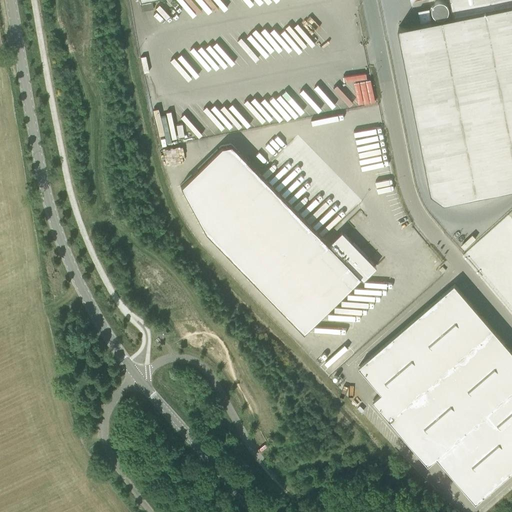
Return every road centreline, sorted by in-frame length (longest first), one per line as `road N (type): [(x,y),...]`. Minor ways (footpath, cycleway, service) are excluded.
road 1 (unknown): [(347,59),(197,86),(177,84),(160,63),(161,35),(194,20),(306,1),(335,11),(340,23)]
road 2 (unclassified): [(139,374),(97,316),(60,229),(14,0)]
road 3 (unknown): [(511,479),(465,501),(356,368),(375,339),(460,261)]
road 4 (unclassified): [(372,0),(411,203),(511,322)]
road 5 (unknown): [(390,104),(332,124),(328,152),(389,245),(415,242),(420,216)]
road 6 (unclassified): [(259,511),(139,374)]
road 7 (unclassified): [(139,374),(179,359),(200,366),(258,461)]
road 8 (unclassified): [(159,511),(111,436),(118,400),(139,374)]
